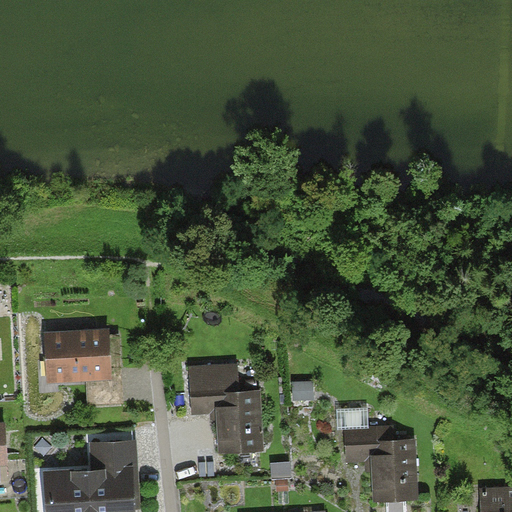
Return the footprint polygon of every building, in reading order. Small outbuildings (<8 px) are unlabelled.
[(112,329),(48,332),(49,385),(99,383),(100,407),(128,406),(126,339),(112,339),(112,329)] [(241,363),(194,366),(197,416),(217,415),(219,456),(268,453),(264,392),(243,394),(241,363)] [(6,425),(0,425),(0,467),(8,467),(6,425)] [(393,427),(349,432),(353,469),(376,466),(380,503),(423,498),(417,440),(394,442),(393,427)] [(91,467),(50,469),(51,511),(138,511),(135,435),(89,437),(91,467)] [(511,511),(511,485),(484,487),(485,511),(511,511)]
